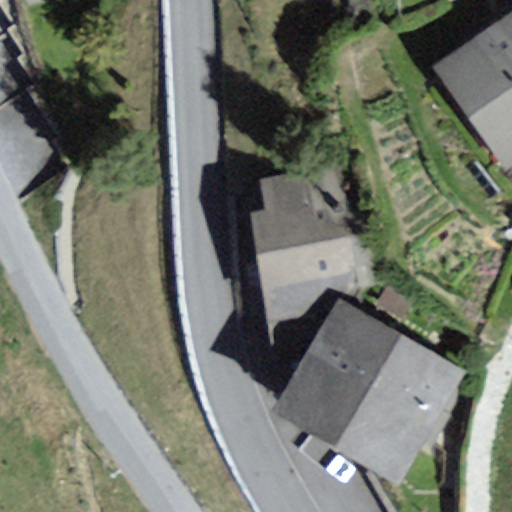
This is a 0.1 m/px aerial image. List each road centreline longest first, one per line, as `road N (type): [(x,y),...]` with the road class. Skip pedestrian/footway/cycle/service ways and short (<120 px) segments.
road 1 (tertiary): [(290,511),(243,412),(228,345),(199,0)]
road 2 (residential): [(0,214),(52,325),(176,511)]
